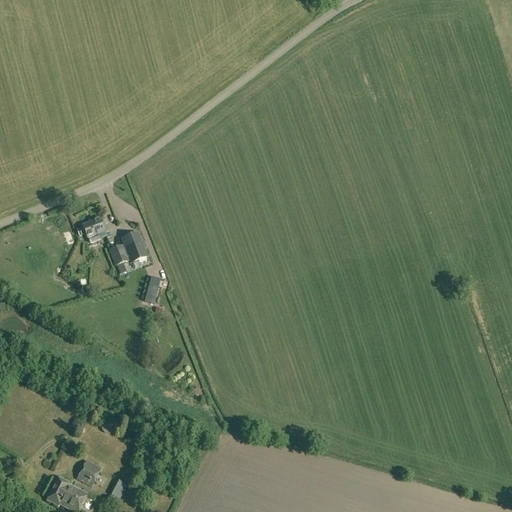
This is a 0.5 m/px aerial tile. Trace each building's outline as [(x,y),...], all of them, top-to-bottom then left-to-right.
[(91,244),(101,240),(101,239),(107,237),(100,219),(92,222),(92,223),(83,227),(83,228),(77,230),(79,237),(86,234),(88,239),(91,244)] [(122,240),(132,264),(147,258),(144,251),(146,250),(147,248),(145,243),(142,242),(141,243),(137,234),(122,240)] [(103,240),(93,243),(95,250),(105,247),(103,240)] [(160,281),(151,278),(145,302),(154,305),(160,281)] [(86,288),(89,296),(97,292),(94,285),(86,288)] [(107,434),(109,435),(111,434),(112,434),(114,433),(116,431),(117,429),(117,427),(117,425),(116,423),(115,421),(114,420),(112,419),(110,418),(108,418),(106,419),(104,420),(102,422),(102,424),(101,426),(101,428),(102,430),(103,432),(105,433),(107,434)] [(76,480),(92,488),(101,469),(85,461),(76,480)] [(58,505),(71,511),(78,511),(88,495),(68,485),(69,484),(58,479),(47,501),(58,507),(58,505)] [(107,511),(122,511),(123,511),(117,496),(103,502),(107,511)]
